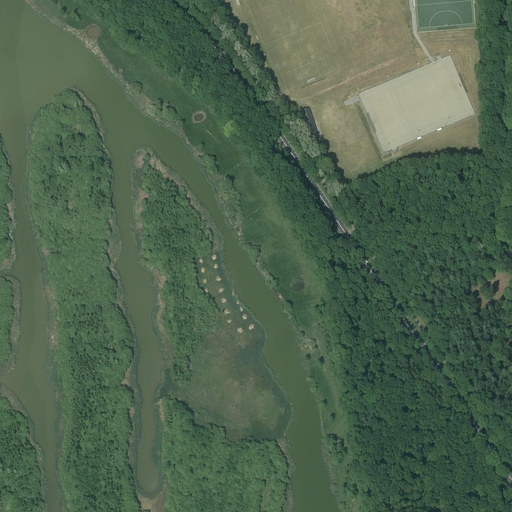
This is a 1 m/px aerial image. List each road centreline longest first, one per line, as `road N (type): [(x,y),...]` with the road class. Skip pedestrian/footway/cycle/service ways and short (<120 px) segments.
road 1 (primary): [(511,479),(247,86),(170,0)]
road 2 (track): [(511,250),(361,240)]
